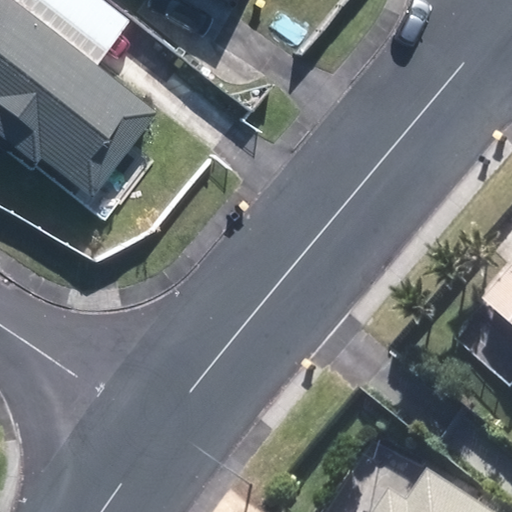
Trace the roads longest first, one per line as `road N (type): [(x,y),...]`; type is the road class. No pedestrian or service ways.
road 1 (residential): [(511,10),(156,432)]
road 2 (residential): [(0,329),(156,432)]
